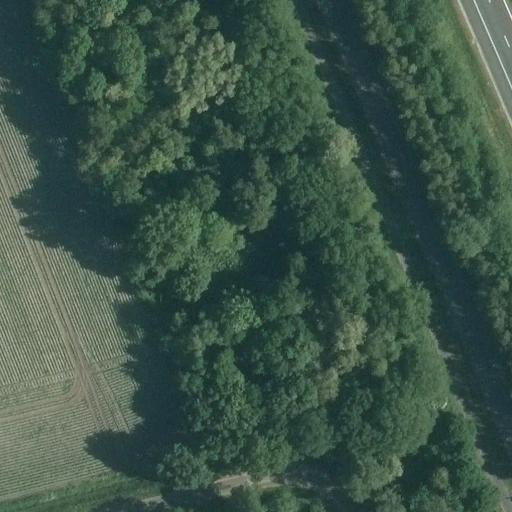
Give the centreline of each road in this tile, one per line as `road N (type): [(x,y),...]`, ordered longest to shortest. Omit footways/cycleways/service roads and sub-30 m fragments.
road 1 (tertiary): [(511,426),(329,0)]
road 2 (unclassified): [(126,511),(285,474),(326,485),(346,511)]
